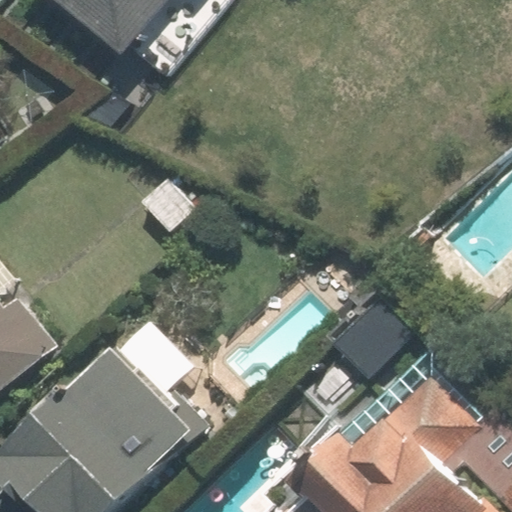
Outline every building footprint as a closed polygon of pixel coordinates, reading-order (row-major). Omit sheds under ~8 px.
[(67,0),(136,57),(182,0),(67,0)] [(384,290),(338,332),(378,377),(425,334),(384,290)] [(0,295),(0,396),(50,356),(0,295)] [(129,351),(0,466),(0,468),(28,499),(34,494),(50,511),(123,511),(207,438),(129,351)] [(511,511),(511,418),(506,412),(491,427),(443,376),(405,411),(406,412),(299,511),(511,511)]
